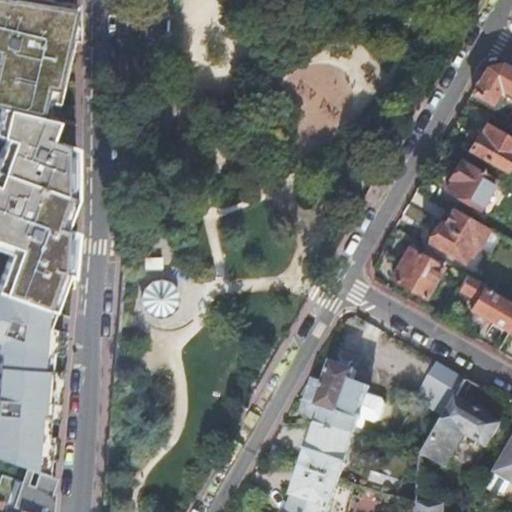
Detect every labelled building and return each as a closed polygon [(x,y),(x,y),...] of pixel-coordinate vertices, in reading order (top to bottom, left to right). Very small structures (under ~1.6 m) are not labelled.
[(75,7),(60,4),(38,0),(0,0),(0,109),(6,111),(44,120),(48,103),(56,105),(59,90),(61,91),(70,54),(73,40),(75,41),(75,17),(75,11),(75,7)] [(475,87),(472,93),(491,104),(498,91),(503,90),(511,94),(511,98),(511,101),(511,70),(501,64),(487,68),(475,87)] [(467,102),(459,115),(485,127),(480,134),(479,133),(468,150),(505,172),(511,160),(511,138),(487,124),(492,117),(467,102)] [(6,111),(3,138),(15,141),(0,176),(0,240),(19,248),(4,295),(54,313),(69,275),(73,276),(75,246),(76,235),(64,229),(76,202),(76,157),(76,151),(51,136),(57,124),(44,120),(6,111)] [(443,188),(478,208),(495,181),(460,160),(443,188)] [(487,229),(449,206),(428,241),(461,260),(465,253),(471,256),(487,229)] [(425,300),(445,264),(411,243),(401,260),(404,262),(392,281),(425,300)] [(480,288),(482,285),(466,275),(458,289),(476,299),(470,310),(507,331),(511,321),(511,304),(483,287),(482,289),(480,288)] [(141,310),(177,314),(180,281),(144,278),(141,310)] [(63,332),(53,332),(53,330),(49,328),(54,313),(4,295),(0,293),(0,352),(0,353),(0,352),(0,459),(36,472),(47,476),(49,461),(56,462),(58,438),(47,437),(48,423),(58,424),(62,376),(52,375),(52,371),(50,371),(51,356),(61,357),(63,332)] [(316,422),(315,424),(354,436),(385,447),(388,437),(364,430),(367,421),(376,423),(381,421),(386,406),(383,400),(368,395),(371,388),(353,382),(359,365),(333,356),(324,381),(312,377),(304,401),(305,401),(305,402),(304,405),(304,407),(304,410),(305,412),(306,415),(308,417),(310,419),(312,420),(314,421),(316,422)] [(417,400),(445,417),(456,398),(467,380),(439,363),(417,400)] [(502,425),(456,398),(445,417),(422,455),(447,470),(467,436),(489,448),(502,425)] [(354,436),(315,424),(301,466),(340,478),(354,436)] [(511,447),(497,473),(511,481),(511,447)] [(329,511),(340,478),(301,466),(286,511),(329,511)] [(381,491),(386,493),(391,476),(368,469),(362,485),(381,491)] [(0,502),(2,504),(20,510),(23,511),(51,511),(53,500),(54,493),(50,492),(55,478),(47,476),(36,472),(31,486),(0,476),(0,502)] [(378,511),(380,509),(375,508),(381,491),(362,485),(353,511),(378,511)] [(0,511),(23,511),(20,510),(18,511),(0,511),(0,507),(2,504),(0,502),(0,511)] [(443,511),(444,504),(417,502),(416,511),(443,511)]
